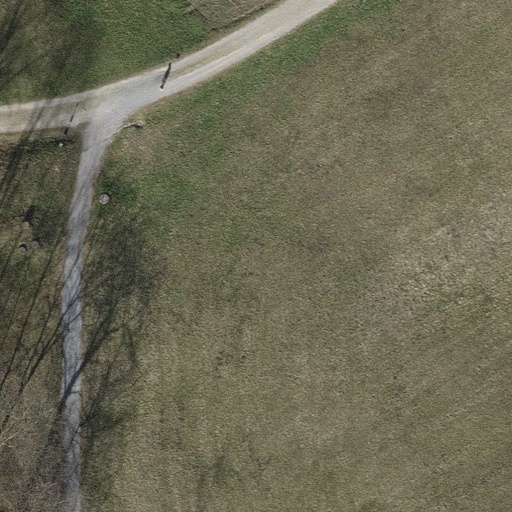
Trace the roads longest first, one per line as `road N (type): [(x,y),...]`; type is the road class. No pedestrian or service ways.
road 1 (track): [(118,104),(75,201),(71,511)]
road 2 (track): [(317,0),(118,104),(0,116)]
